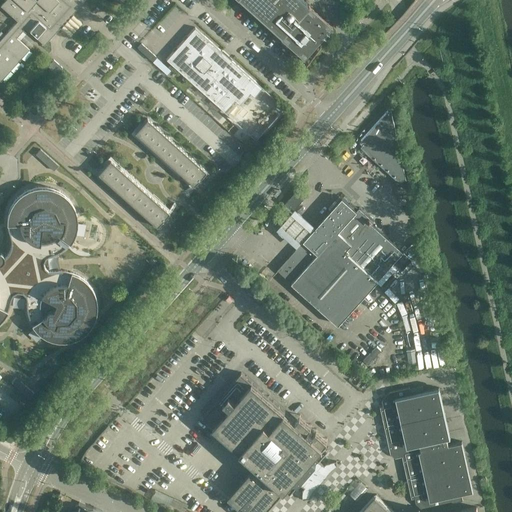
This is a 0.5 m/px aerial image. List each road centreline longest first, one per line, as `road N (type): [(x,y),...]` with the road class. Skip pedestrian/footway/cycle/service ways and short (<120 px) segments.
road 1 (tertiary): [(29,466),(72,401),(331,115)]
road 2 (unclassified): [(201,0),(331,115)]
road 3 (tertiary): [(331,115),(434,0)]
